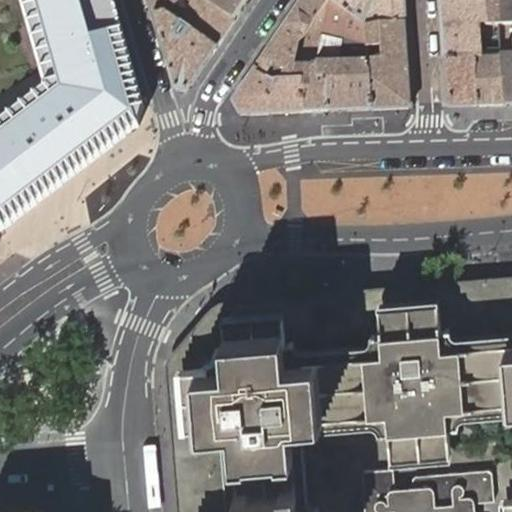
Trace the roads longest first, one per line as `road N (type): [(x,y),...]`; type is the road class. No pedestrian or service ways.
road 1 (secondary): [(233,249),(266,240),(511,231)]
road 2 (residential): [(428,148),(221,167)]
road 3 (residential): [(269,0),(211,85),(187,161)]
road 4 (residential): [(135,0),(170,119),(163,172)]
road 5 (tertiary): [(123,453),(128,380),(159,282)]
road 6 (secondary): [(0,350),(66,297),(135,267)]
road 7 (tertiary): [(130,211),(0,301)]
road 8 (residential): [(419,0),(428,148)]
road 9 (residential): [(0,462),(123,453)]
